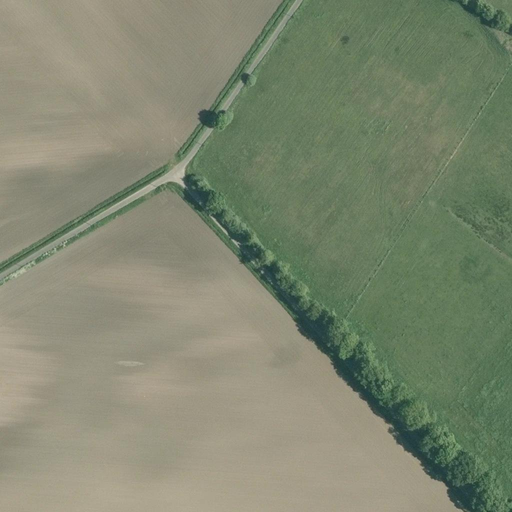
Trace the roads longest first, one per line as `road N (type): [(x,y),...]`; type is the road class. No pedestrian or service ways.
road 1 (unclassified): [(482,511),(176,175)]
road 2 (unclassified): [(176,175),(301,0)]
road 3 (unclassified): [(0,278),(176,175)]
